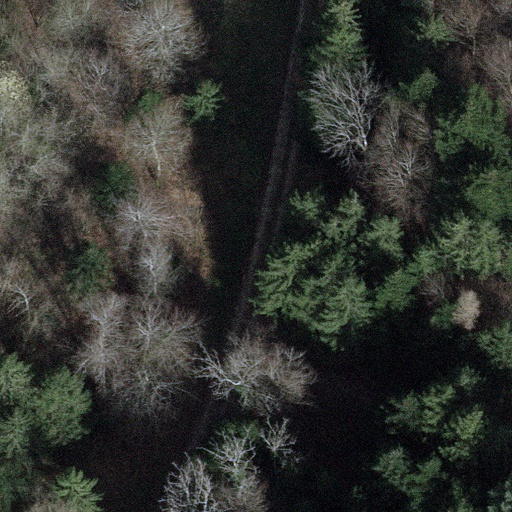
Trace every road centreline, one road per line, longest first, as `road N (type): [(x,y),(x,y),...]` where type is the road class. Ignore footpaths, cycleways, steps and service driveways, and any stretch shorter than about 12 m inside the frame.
road 1 (track): [(302,0),(235,342),(160,511)]
road 2 (track): [(235,342),(484,433),(511,435)]
